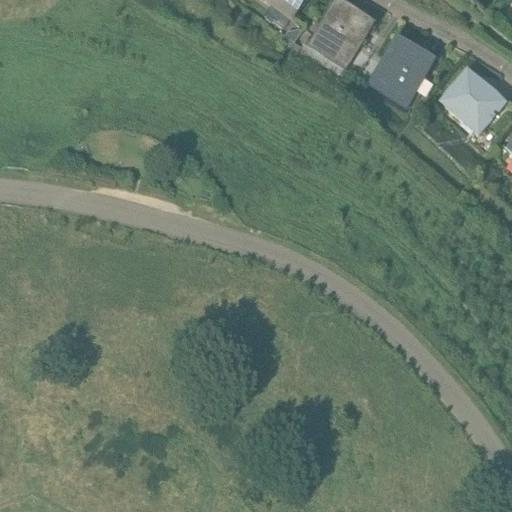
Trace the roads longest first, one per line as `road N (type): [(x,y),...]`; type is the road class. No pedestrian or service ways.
road 1 (unclassified): [(511,487),(434,375),(320,278),(237,243),(83,201),(0,190)]
road 2 (residential): [(511,73),(385,0)]
